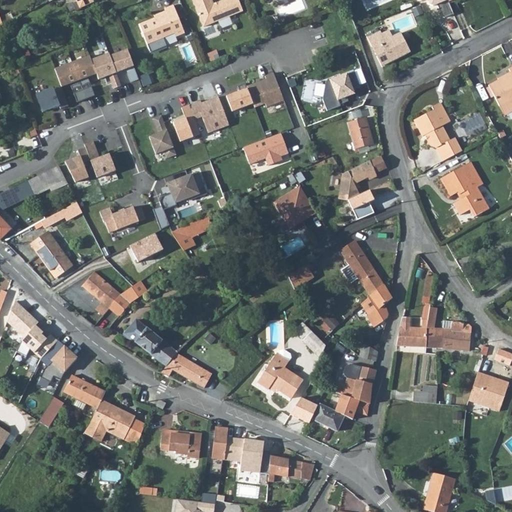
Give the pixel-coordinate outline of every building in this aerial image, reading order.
[(192,0),(203,28),(243,12),(237,0),(224,0),(213,4),(211,0),(192,0)] [(416,0),(417,2),(419,2),(423,0),(424,0),(427,4),(431,6),(435,4),(441,17),(443,18),(452,14),(447,1),(446,0),(416,0)] [(166,14),(139,25),(147,45),(174,34),(175,38),(184,34),(173,6),(164,9),(166,14)] [(380,32),(368,38),(382,66),(409,53),(399,33),(392,37),(388,30),(381,34),(380,32)] [(107,51),(90,58),(96,74),(98,80),(133,66),(127,47),(108,54),(107,51)] [(96,74),(90,58),(89,54),(53,67),(61,87),(96,74)] [(498,80),(487,85),(498,106),(511,99),(511,67),(508,69),(511,76),(499,82),(498,80)] [(345,74),(327,80),(328,81),(324,83),(321,99),(326,112),(340,107),(339,105),(346,102),(344,97),(352,94),(350,89),(358,87),(352,73),(345,75),(345,74)] [(225,93),(231,111),(252,103),(254,108),(264,104),(266,108),(283,101),(274,75),(225,93)] [(52,87),(34,93),(41,111),(59,106),(52,87)] [(229,125),(218,97),(201,102),(200,100),(188,104),(195,120),(201,118),(208,134),(229,125)] [(200,133),(195,120),(188,104),(188,103),(180,107),(184,115),(171,120),(179,142),(200,133)] [(435,152),(442,164),(444,163),(460,154),(453,141),(448,144),(440,129),(448,125),(438,106),(429,111),(431,114),(412,125),(420,141),(423,139),(426,145),(425,150),(435,152)] [(176,155),(161,115),(152,118),(156,131),(147,135),(155,154),(163,151),(166,159),(176,155)] [(365,118),(347,124),(354,150),(373,144),(365,118)] [(280,133),(242,146),(249,164),(264,159),(267,165),(281,160),(280,156),(288,153),(280,133)] [(116,171),(108,152),(99,155),(93,140),(83,143),(84,146),(89,159),(96,178),(116,171)] [(63,160),(74,183),(88,177),(83,163),(89,159),(84,146),(76,149),(79,154),(63,160)] [(340,176),(338,200),(347,201),(357,196),(352,185),(366,179),(367,182),(375,179),(373,175),(386,169),(381,158),(368,164),(368,163),(364,165),(340,176)] [(459,201),(465,212),(472,208),(476,217),(488,210),(477,189),(483,186),(470,163),(440,179),(449,197),(457,193),(461,200),(459,201)] [(50,169),(27,181),(34,196),(65,180),(61,173),(57,166),(50,169)] [(190,173),(165,181),(173,202),(198,193),(190,173)] [(13,188),(0,193),(0,211),(34,196),(27,181),(13,188)] [(309,218),(316,214),(300,187),(273,203),(283,219),(284,218),(290,228),(308,217),(309,218)] [(373,202),(369,191),(357,196),(347,201),(357,221),(373,214),(369,204),(373,202)] [(72,204),(41,221),(44,227),(74,210),(72,204)] [(109,207),(99,211),(109,233),(145,220),(140,207),(133,210),(132,205),(112,212),(109,207)] [(162,207),(154,210),(161,228),(168,225),(162,207)] [(472,208),(465,212),(469,220),(476,217),(472,208)] [(188,226),(172,233),(184,251),(195,246),(191,238),(213,228),(208,217),(188,224),(188,226)] [(0,239),(10,229),(0,218),(0,239)] [(30,244),(55,278),(72,266),(47,232),(30,244)] [(154,233),(128,245),(136,261),(162,248),(154,233)] [(340,251),(360,281),(375,272),(355,242),(340,251)] [(304,265),(287,276),(289,279),(294,290),(312,278),(304,265)] [(96,309),(102,314),(107,308),(120,294),(93,272),(82,286),(101,302),(96,309)] [(375,272),(360,281),(369,295),(383,285),(375,272)] [(120,294),(107,308),(118,317),(129,302),(147,290),(140,281),(127,290),(120,294)] [(383,285),(369,295),(378,308),(366,316),(373,327),(378,325),(392,313),(392,299),(383,285)] [(6,321),(23,337),(34,325),(37,321),(15,301),(6,321)] [(426,329),(425,347),(440,348),(468,350),(470,333),(469,333),(469,326),(468,325),(463,325),(463,323),(451,322),(450,330),(446,329),(434,329),(435,309),(427,309),(426,329)] [(401,318),(395,345),(411,346),(417,346),(418,331),(418,329),(408,329),(408,318),(401,318)] [(122,337),(135,342),(145,329),(135,320),(122,337)] [(41,360),(56,340),(49,333),(45,337),(34,325),(23,337),(20,340),(41,360)] [(145,329),(135,342),(166,366),(177,354),(178,353),(145,329)] [(418,331),(417,346),(425,347),(426,329),(418,329),(418,331)] [(311,332),(302,340),(320,358),(325,345),(311,332)] [(63,344),(48,359),(63,371),(76,356),(63,344)] [(178,353),(177,354),(184,358),(192,349),(186,344),(178,353)] [(362,344),(359,356),(363,360),(373,365),(377,352),(362,344)] [(511,354),(498,349),(493,360),(508,365),(511,355),(511,354)] [(277,351),(275,355),(287,362),(289,358),(288,354),(281,350),(277,351)] [(287,362),(275,355),(274,353),(255,382),(266,389),(269,385),(290,399),(301,381),(282,369),(287,362)] [(166,366),(161,372),(169,377),(173,370),(203,388),(211,374),(184,358),(177,354),(166,366)] [(372,369),(361,367),(358,381),(347,378),(345,386),(337,384),(335,393),(340,394),(333,411),(344,416),(352,419),(355,412),(367,415),(370,386),(372,386),(376,371),(372,369)] [(38,368),(28,386),(40,393),(50,375),(38,368)] [(509,383),(478,373),(475,380),(468,401),(499,412),(509,383)] [(86,402),(97,408),(101,400),(105,392),(71,375),(64,391),(77,398),(73,405),(82,410),(86,402)] [(413,392),(412,402),(435,404),(436,394),(413,392)] [(318,403),(299,397),(288,414),(309,423),(311,419),(318,403)] [(47,414),(41,423),(49,428),(63,403),(55,398),(47,414)] [(91,420),(90,422),(124,438),(134,419),(135,416),(101,400),(97,408),(95,412),(91,420)] [(318,403),(311,419),(337,432),(344,416),(333,411),(318,403)] [(134,419),(124,438),(138,445),(146,424),(134,419)] [(211,459),(221,460),(222,454),(224,454),(226,436),(233,437),(234,432),(227,431),(228,428),(215,426),(213,444),(211,459)] [(0,450),(10,434),(0,427),(0,450)] [(164,429),(161,449),(176,451),(175,453),(188,454),(188,457),(199,458),(202,434),(191,432),(190,435),(172,433),(173,430),(164,429)] [(222,454),(221,460),(241,462),(240,471),(260,473),(264,441),(244,439),(243,439),(233,437),(226,436),(224,454),(222,454)] [(268,473),(267,481),(273,482),(274,474),(287,477),(288,476),(310,481),(315,464),(302,461),(271,456),(268,473)] [(433,506),(432,510),(439,511),(446,511),(455,477),(434,471),(433,475),(441,478),(434,502),(436,503),(436,506),(433,506)] [(433,475),(424,508),(432,510),(433,506),(436,506),(436,503),(434,502),(441,478),(433,475)] [(291,494),(297,498),(304,489),(298,485),(291,494)] [(198,502),(177,500),(175,511),(199,511),(197,511),(198,502)]
